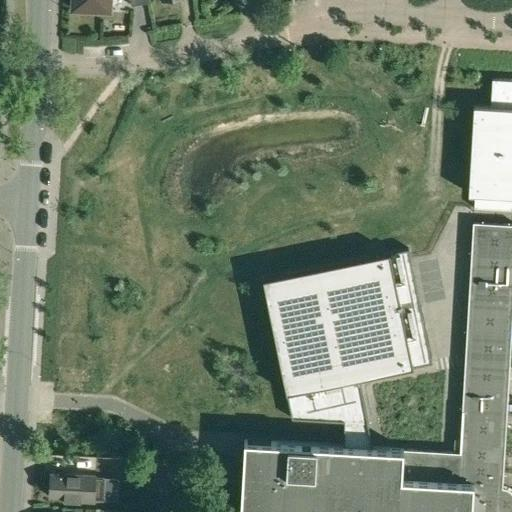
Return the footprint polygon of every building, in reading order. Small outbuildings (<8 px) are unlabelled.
[(72,0),(72,8),(109,10),(109,0),(130,0),(132,7),(150,4),(149,0),(72,0)] [(473,106),(468,194),(474,195),(474,208),(511,210),(511,80),(492,79),(490,107),(473,106)] [(503,490),(501,490),(511,309),(511,225),(473,223),(459,453),(372,448),(341,446),(278,442),(244,440),(239,511),(507,511),(509,511),(510,510),(511,508),(511,506),(511,497),(511,496),(510,494),(508,493),(507,492),(505,491),(503,490)] [(430,362),(407,247),(262,277),(291,417),(342,420),(341,446),(372,448),(358,377),(430,362)] [(50,474),(49,497),(63,498),(63,501),(93,503),(93,501),(103,501),(105,478),(95,478),(95,476),(50,474)] [(178,476),(154,475),(154,489),(178,490),(178,476)]
